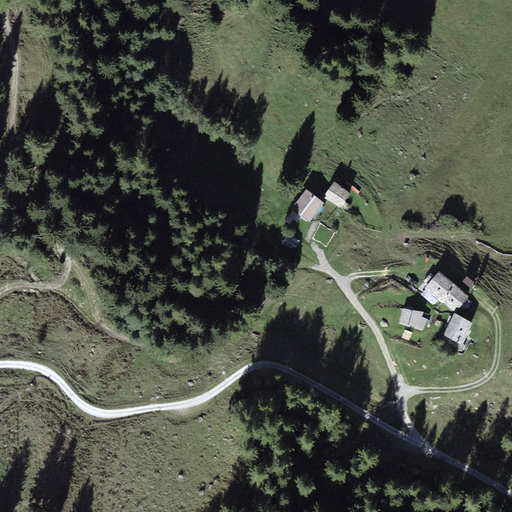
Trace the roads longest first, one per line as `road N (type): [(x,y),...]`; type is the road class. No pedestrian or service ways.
road 1 (track): [(511,490),(272,363),(185,404),(117,413),(91,410),(42,370),(0,364)]
road 2 (track): [(0,293),(57,285),(69,265),(11,191),(16,59),(6,0)]
road 3 (track): [(400,392),(461,389),(489,375),(498,351),(496,317),(440,267),(360,274),(348,290)]
road 4 (track): [(425,447),(379,335),(316,260)]
